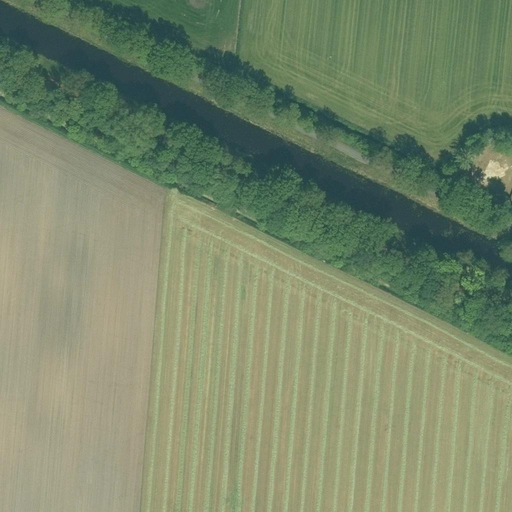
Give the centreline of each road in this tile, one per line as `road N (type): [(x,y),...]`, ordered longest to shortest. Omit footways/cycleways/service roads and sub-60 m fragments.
road 1 (track): [(511,312),(0,57)]
road 2 (unclassified): [(34,0),(511,229)]
